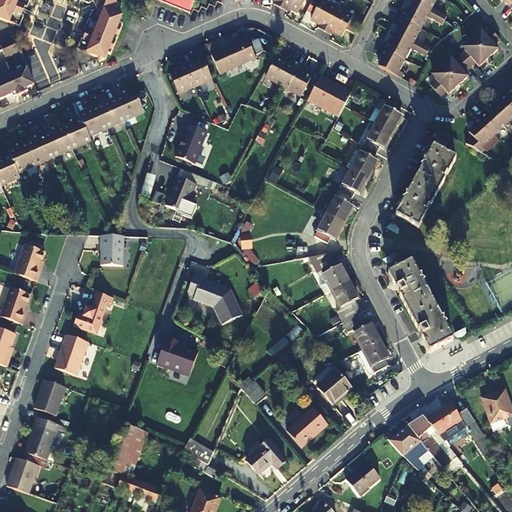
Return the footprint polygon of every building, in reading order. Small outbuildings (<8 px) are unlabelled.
[(0,0),(0,20),(19,28),(23,18),(21,17),(18,15),(21,7),(24,8),(27,9),(30,0),(73,0),(89,6),(92,4),(96,3),(99,10),(95,12),(92,13),(85,31),(87,32),(90,34),(87,42),(84,41),(82,40),(77,51),(86,55),(97,59),(99,64),(106,60),(108,55),(111,56),(123,26),(120,25),(122,20),(118,13),(120,7),(115,4),(116,0),(0,0)] [(157,0),(188,12),(192,0),(157,0)] [(272,0),(276,2),(273,6),(281,10),(285,0),(272,0)] [(285,0),(281,10),(287,13),(289,9),(298,14),(305,0),(285,0)] [(414,0),(411,6),(404,8),(397,22),(399,29),(397,34),(395,37),(388,39),(384,47),(381,53),(383,61),(380,66),(402,78),(404,74),(400,71),(407,59),(413,48),(427,55),(429,51),(431,46),(417,39),(423,29),(430,16),(444,23),(446,19),(448,15),(434,7),(437,0),(414,0)] [(511,0),(505,0),(505,1),(510,6),(511,8),(511,88),(510,88),(504,93),(498,99),(497,106),(495,109),(491,112),(484,112),(478,117),(472,122),(472,129),(468,133),(472,138),(465,144),(482,153),(484,151),(482,149),(495,136),(505,127),(511,134),(511,0)] [(325,33),(337,10),(322,2),(312,20),(323,27),(321,31),(325,33)] [(337,10),(325,33),(332,36),(334,32),(351,41),(356,29),(349,25),(352,18),(337,10)] [(496,46),(501,41),(490,29),(485,34),(482,31),(471,41),(462,49),(464,52),(459,57),(454,62),(451,59),(432,77),(434,80),(429,85),(434,91),(441,98),(447,93),(449,95),(459,86),(468,78),(465,74),(470,70),(476,64),(479,68),(488,59),(499,50),(496,46)] [(20,53),(13,38),(7,41),(13,55),(20,53)] [(239,40),(212,53),(220,73),(248,61),(239,40)] [(13,55),(7,41),(0,44),(0,46),(5,59),(13,55)] [(211,77),(202,57),(185,65),(193,85),(211,77)] [(285,87),(297,64),(290,60),(288,64),(277,59),(267,78),(285,87)] [(297,64),(285,87),(303,96),(312,77),(301,71),(303,68),(297,64)] [(193,85),(185,65),(169,72),(178,92),(193,85)] [(12,75),(21,95),(28,92),(26,89),(34,86),(26,69),(12,75)] [(12,75),(0,79),(0,89),(4,99),(11,96),(12,99),(21,95),(12,75)] [(320,78),(308,102),(339,118),(346,107),(352,94),(320,78)] [(115,98),(125,121),(144,112),(134,91),(128,94),(127,92),(115,98)] [(104,105),(98,108),(107,129),(125,121),(115,98),(104,103),(104,105)] [(378,124),(397,133),(406,117),(402,115),(405,109),(391,101),(378,124)] [(107,129),(98,108),(91,111),(90,109),(79,114),(80,118),(89,137),(107,129)] [(89,137),(80,118),(69,123),(70,125),(62,128),(72,150),(91,141),(89,137)] [(189,124),(176,157),(195,164),(208,132),(189,124)] [(365,147),(379,155),(382,151),(386,152),(397,133),(378,124),(365,147)] [(72,150),(62,128),(56,131),(56,129),(44,134),(54,157),(55,157),(72,150)] [(33,142),(26,145),(36,166),(55,157),(54,157),(44,134),(32,140),(33,142)] [(255,142),(262,145),(266,137),(260,134),(255,142)] [(406,198),(396,215),(420,229),(458,161),(448,154),(452,146),(438,139),(427,163),(424,162),(421,167),(423,168),(409,195),(407,194),(405,197),(406,198)] [(36,166),(26,145),(20,148),(19,146),(8,151),(9,155),(18,174),(36,166)] [(352,169),(371,180),(381,162),(377,159),(379,155),(365,147),(362,152),(352,169)] [(352,169),(362,152),(358,150),(349,167),(352,169)] [(18,174),(9,155),(0,158),(0,183),(1,185),(19,177),(18,174)] [(181,169),(177,177),(196,185),(200,177),(181,169)] [(339,192),(355,200),(358,195),(361,197),(371,180),(352,169),(339,192)] [(148,174),(141,196),(149,199),(156,177),(148,174)] [(196,185),(177,177),(165,206),(184,214),(189,203),(196,185)] [(164,195),(157,192),(153,200),(161,203),(164,195)] [(326,215),(346,225),(356,207),(352,204),(355,200),(339,192),(326,215)] [(197,207),(189,203),(184,214),(183,216),(192,219),(197,207)] [(346,225),(326,215),(314,236),(329,245),(333,239),(337,241),(346,225)] [(121,266),(122,236),(98,236),(98,250),(100,250),(100,266),(121,266)] [(14,275),(37,283),(42,269),(39,268),(45,253),(24,246),(14,275)] [(411,262),(389,273),(404,306),(430,352),(453,340),(411,262)] [(333,293),(351,284),(342,267),(339,268),(336,264),(321,272),(333,293)] [(195,276),(189,292),(196,295),(195,300),(215,307),(223,325),(243,316),(231,290),(229,291),(223,289),(224,287),(203,280),(203,279),(195,276)] [(351,284),(333,293),(346,317),(341,319),(343,324),(363,314),(357,304),(361,302),(351,284)] [(0,316),(0,317),(22,326),(27,312),(25,312),(30,296),(10,289),(0,316)] [(110,310),(113,299),(97,294),(91,310),(86,308),(83,317),(78,315),(73,327),(96,335),(106,308),(110,310)] [(363,314),(343,324),(347,330),(352,328),(364,352),(382,342),(372,324),(369,326),(363,314)] [(0,365),(6,368),(9,359),(6,358),(14,335),(0,329),(0,365)] [(76,378),(88,343),(66,336),(54,370),(76,378)] [(183,344),(168,339),(158,365),(191,377),(200,354),(187,349),(187,350),(182,348),(183,344)] [(382,342),(364,352),(373,369),(367,373),(370,378),(390,367),(388,362),(391,360),(382,342)] [(364,352),(358,356),(367,373),(373,369),(364,352)] [(351,388),(336,371),(316,388),(331,406),(351,388)] [(66,389),(45,382),(35,410),(56,418),(66,389)] [(255,384),(245,393),(256,406),(266,397),(255,384)] [(482,400),(494,433),(511,426),(511,412),(505,392),(482,400)] [(440,411),(426,421),(439,436),(462,421),(458,415),(451,404),(444,409),(445,410),(441,412),(440,411)] [(326,425),(312,409),(285,433),(298,449),(326,425)] [(467,410),(458,415),(462,421),(487,461),(496,456),(467,410)] [(48,461),(62,426),(39,417),(25,453),(48,461)] [(431,457),(432,456),(441,449),(445,454),(442,457),(447,463),(450,461),(457,469),(462,464),(439,436),(426,421),(423,417),(407,427),(422,445),(421,446),(425,450),(431,457)] [(132,480),(150,433),(147,432),(127,424),(109,471),(132,480)] [(406,425),(394,435),(395,437),(407,427),(406,425)] [(414,468),(417,471),(421,466),(415,459),(425,450),(421,446),(422,445),(407,427),(395,437),(394,435),(387,440),(405,459),(414,468)] [(216,455),(191,439),(185,451),(200,460),(208,466),(216,455)] [(287,460),(270,441),(247,460),(259,474),(272,463),(278,468),(287,460)] [(47,469),(50,462),(48,461),(25,453),(23,460),(18,459),(7,487),(29,494),(39,467),(47,469)] [(216,479),(220,473),(208,466),(200,460),(196,468),(216,479)] [(373,463),(369,466),(379,478),(383,474),(373,463)] [(379,478),(369,466),(367,464),(346,481),(360,498),(381,480),(379,478)] [(114,487),(116,488),(125,492),(136,496),(159,504),(163,492),(132,480),(109,471),(106,470),(102,481),(102,483),(103,483),(114,487)] [(125,492),(116,488),(114,494),(123,497),(125,492)] [(215,511),(220,500),(201,492),(193,511),(215,511)]
